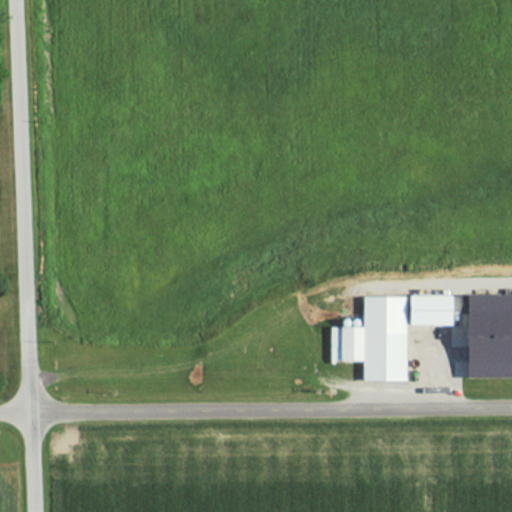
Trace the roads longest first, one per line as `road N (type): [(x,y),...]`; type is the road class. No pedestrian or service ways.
road 1 (residential): [(34,511),(14,0)]
road 2 (residential): [(0,413),(511,405)]
